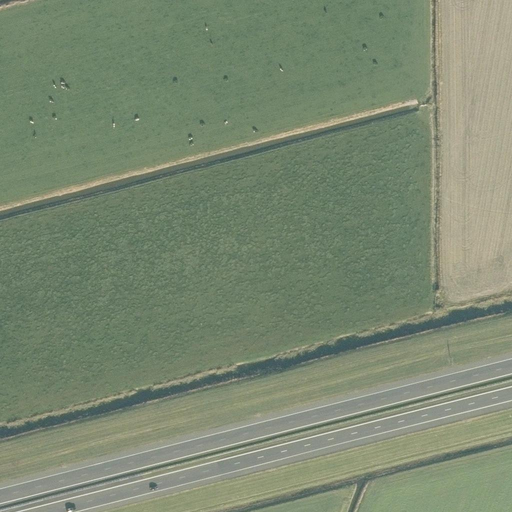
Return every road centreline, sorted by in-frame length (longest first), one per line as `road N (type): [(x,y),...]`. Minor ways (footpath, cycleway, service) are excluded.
road 1 (motorway): [(511,366),(0,496)]
road 2 (motorway): [(48,511),(511,394)]
